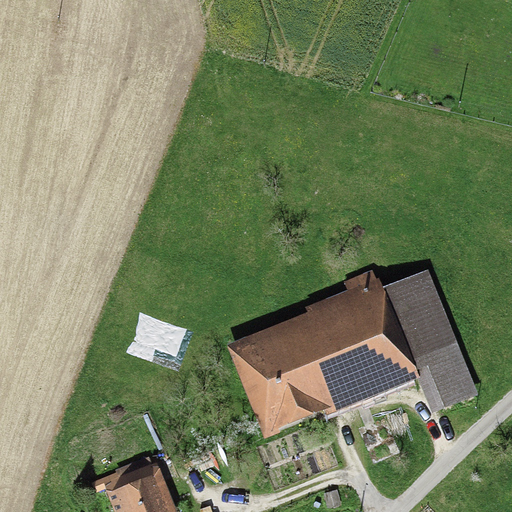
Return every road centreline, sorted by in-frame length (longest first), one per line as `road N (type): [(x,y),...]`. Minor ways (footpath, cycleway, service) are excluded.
road 1 (track): [(453,454),(414,406),(384,402),(354,411),(340,423),(343,444),(377,511)]
road 2 (track): [(189,469),(213,507),(252,510),(357,472)]
road 3 (track): [(394,511),(511,401)]
